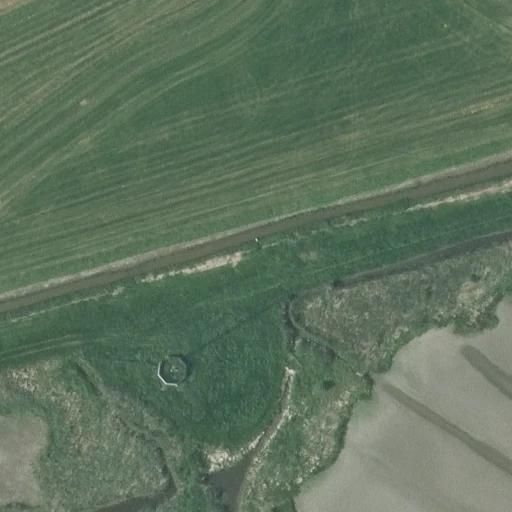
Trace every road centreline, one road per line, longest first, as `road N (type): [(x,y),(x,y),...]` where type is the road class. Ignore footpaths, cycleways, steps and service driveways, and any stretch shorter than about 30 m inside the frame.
road 1 (track): [(0,282),(424,157)]
road 2 (track): [(0,356),(58,339),(142,336)]
